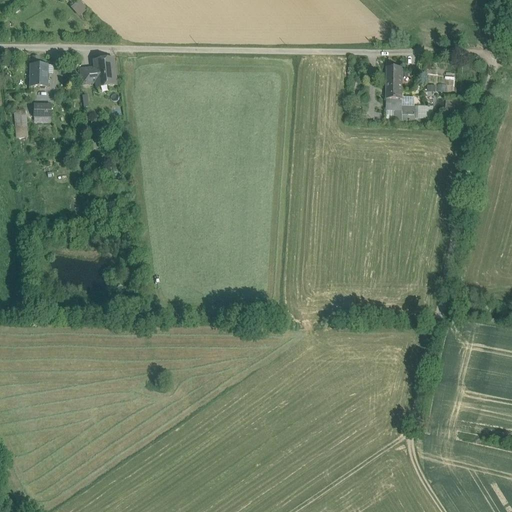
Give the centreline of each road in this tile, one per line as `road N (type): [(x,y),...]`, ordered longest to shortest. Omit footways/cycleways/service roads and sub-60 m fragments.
road 1 (track): [(443,511),(411,465),(497,55),(414,52)]
road 2 (unclassified): [(414,52),(0,46)]
road 3 (track): [(292,511),(419,424)]
